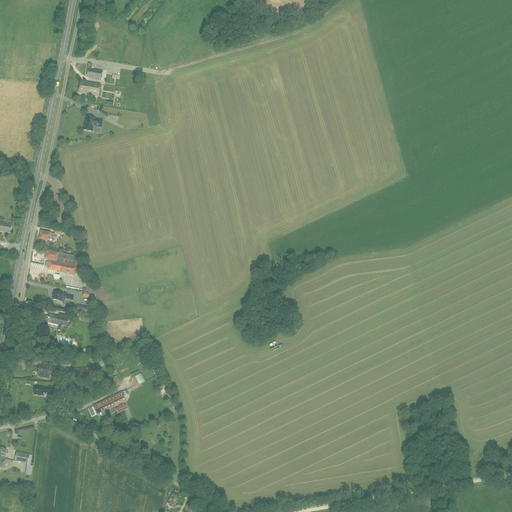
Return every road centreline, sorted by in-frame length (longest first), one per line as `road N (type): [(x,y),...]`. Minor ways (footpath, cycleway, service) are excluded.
road 1 (primary): [(0,356),(72,0)]
road 2 (unclassified): [(222,511),(62,417),(0,428)]
road 3 (track): [(298,511),(511,475)]
road 4 (track): [(159,72),(292,34),(341,0)]
